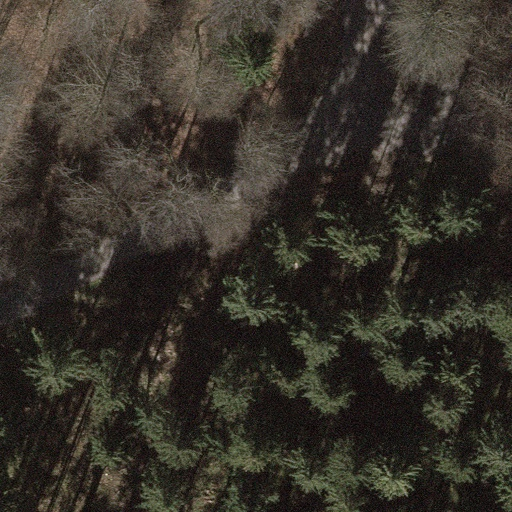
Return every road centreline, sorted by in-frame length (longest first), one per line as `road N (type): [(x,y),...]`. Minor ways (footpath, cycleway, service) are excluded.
road 1 (track): [(0,310),(312,147),(415,73)]
road 2 (track): [(511,172),(415,73),(370,0)]
